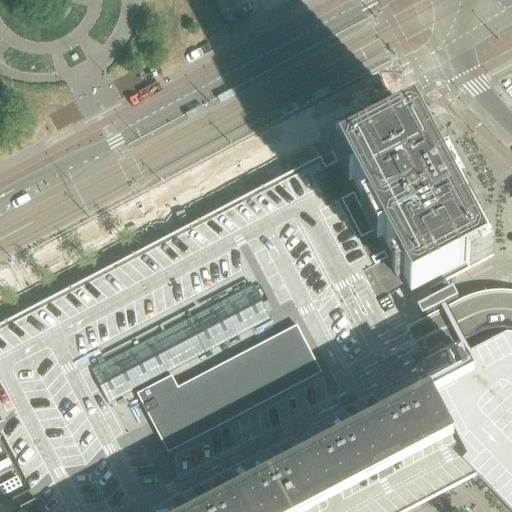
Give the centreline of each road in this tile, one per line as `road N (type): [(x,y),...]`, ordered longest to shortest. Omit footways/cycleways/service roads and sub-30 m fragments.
road 1 (tertiary): [(0,279),(455,53)]
road 2 (tertiary): [(384,0),(0,204)]
